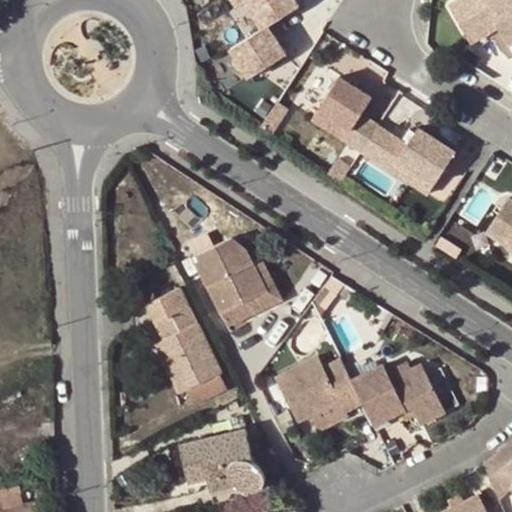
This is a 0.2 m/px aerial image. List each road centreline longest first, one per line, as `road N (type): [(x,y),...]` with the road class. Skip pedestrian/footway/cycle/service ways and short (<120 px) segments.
road 1 (tertiary): [(511,354),(181,131)]
road 2 (unclassified): [(77,202),(87,511)]
road 3 (residential): [(336,511),(468,450),(511,397)]
road 4 (residential): [(383,0),(380,19),(400,48),(511,129)]
